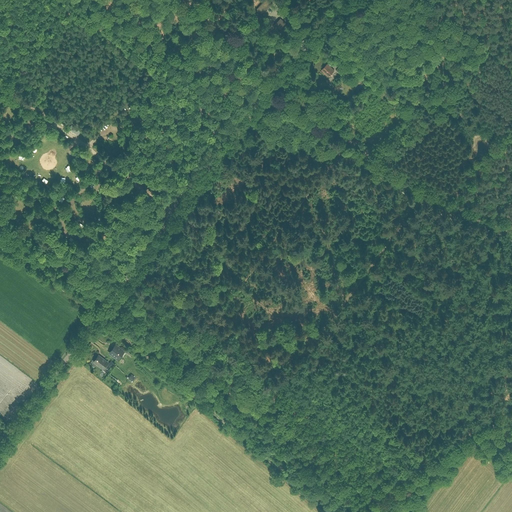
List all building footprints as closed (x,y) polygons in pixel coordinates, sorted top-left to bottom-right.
[(262,14),(272,4),(267,0),(265,0),(257,9),(262,14)] [(282,1),(277,6),(285,14),(290,8),(282,1)] [(282,34),(289,27),(280,19),(273,26),(282,34)] [(328,77),(334,71),(327,64),(321,70),(328,77)] [(342,64),(336,70),(338,73),(345,66),(342,64)] [(75,133),(77,129),(71,125),(68,129),(75,133)] [(109,352),(117,359),(123,351),(115,345),(109,352)] [(102,368),(107,362),(99,355),(94,362),(102,368)] [(167,400),(171,395),(166,391),(162,395),(167,400)]
